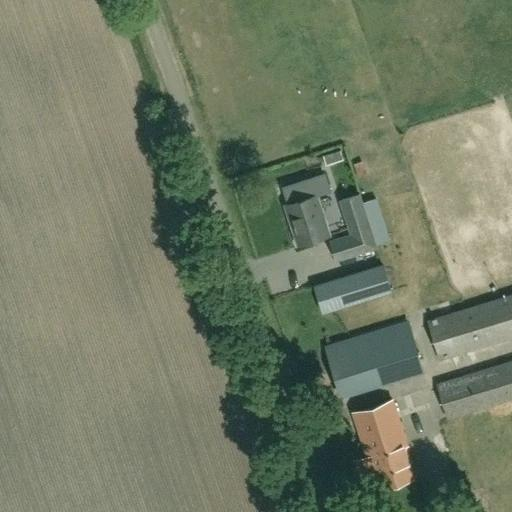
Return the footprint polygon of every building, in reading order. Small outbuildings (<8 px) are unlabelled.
[(299,246),(328,236),(315,196),(285,206),(299,246)] [(341,203),(351,233),(329,240),(336,262),(376,249),(359,197),(341,203)] [(323,314),(392,293),(383,264),(314,286),(323,314)] [(511,337),(511,295),(427,322),(439,360),(511,337)] [(308,333),(328,327),(325,317),(305,322),(308,333)] [(342,396),(422,372),(408,327),(328,351),(342,396)] [(511,361),(436,385),(447,419),(511,399),(511,361)] [(381,486),(411,476),(402,447),(407,445),(392,399),(352,412),(367,459),(371,457),(381,486)]
